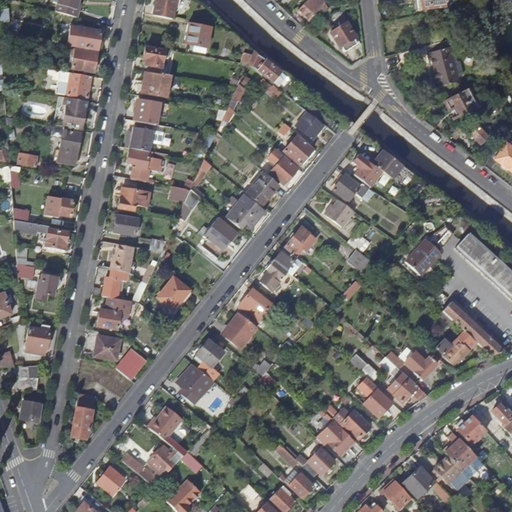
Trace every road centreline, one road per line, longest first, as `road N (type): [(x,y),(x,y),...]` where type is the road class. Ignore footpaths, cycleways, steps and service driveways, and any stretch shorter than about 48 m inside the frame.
road 1 (residential): [(35,511),(127,0)]
road 2 (residential): [(350,129),(43,511)]
road 3 (tertiary): [(330,511),(400,436),(511,368)]
road 4 (residential): [(376,96),(511,200)]
road 5 (residential): [(252,0),(376,96)]
